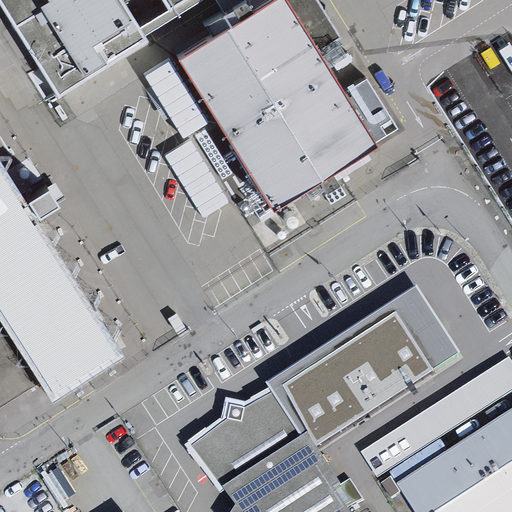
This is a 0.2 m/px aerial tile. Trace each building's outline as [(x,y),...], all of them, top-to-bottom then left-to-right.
[(0,0),(20,31),(59,94),(147,40),(143,34),(197,0),(0,0)] [(287,0),(268,0),(178,56),(273,209),(377,145),(287,0)] [(0,306),(49,382),(118,337),(0,154),(0,306)] [(452,356),(419,304),(295,383),(327,435),(452,356)] [(0,407),(46,378),(0,306),(0,407)] [(511,371),(505,360),(361,454),(378,481),(511,394),(511,371)] [(220,493),(306,439),(283,389),(246,410),(226,405),(224,426),(185,451),(220,493)] [(511,511),(511,411),(391,487),(406,511),(511,511)] [(341,511),(329,493),(336,488),(306,439),(220,493),(234,511),(341,511)]
